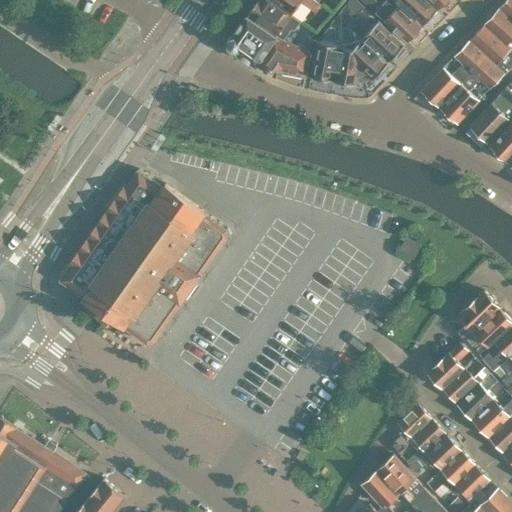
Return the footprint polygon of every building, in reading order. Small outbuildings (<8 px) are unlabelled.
[(276,0),(251,0),(245,9),(275,29),(279,32),(282,34),(288,24),(293,23),(298,15),(290,9),(276,0)] [(276,0),(290,9),(295,0),(305,0),(314,5),(317,0),(276,0)] [(360,0),(345,0),(351,14),(362,2),(360,0)] [(378,0),(373,6),(405,37),(411,30),(413,32),(421,24),(419,23),(421,21),(398,0),(378,0)] [(398,0),(421,21),(436,4),(431,0),(398,0)] [(511,0),(500,0),(498,3),(511,16),(511,0)] [(497,2),(483,18),(505,39),(511,33),(511,16),(498,3),(497,2)] [(226,35),(226,38),(227,41),(230,43),(234,43),(233,44),(254,59),(275,29),(245,9),(231,30),(232,31),(228,32),(226,35)] [(361,31),(360,32),(386,56),(392,50),(395,52),(403,43),(400,41),(402,39),(376,14),(361,30),(361,31)] [(357,18),(345,22),(362,75),(366,74),(368,71),(370,73),(372,71),(375,74),(380,68),(383,65),(380,63),(386,56),(360,32),(361,31),(361,30),(361,31),(357,18)] [(483,18),(468,33),(504,65),(509,60),(510,59),(511,57),(511,45),(505,39),(483,18)] [(315,34),(308,70),(311,70),(310,73),(322,76),(323,72),(330,74),(336,38),(337,37),(333,25),(330,26),(325,22),(315,34)] [(336,38),(330,74),(340,75),(339,79),(351,81),(352,78),(354,78),(355,76),(358,76),(361,75),(362,75),(345,22),(333,25),(337,37),(336,38)] [(275,29),(254,59),(286,65),(285,68),(293,69),(294,66),(303,68),(306,55),(307,46),(285,35),(282,34),(279,32),(275,29)] [(468,33),(452,50),(456,54),(459,57),(469,66),(477,73),(488,83),(503,66),(504,65),(468,33)] [(442,61),(420,85),(438,101),(469,66),(459,57),(449,68),(442,61)] [(469,66),(438,101),(455,117),(477,93),(468,85),(471,83),(470,81),(477,73),(469,66)] [(490,96),(467,120),(485,137),(486,137),(507,112),(509,111),(511,107),(511,87),(505,81),(504,80),(490,96)] [(496,130),(488,139),(496,147),(506,156),(511,151),(511,149),(511,107),(509,111),(511,113),(502,123),(503,123),(496,131),(496,130)] [(59,273),(58,275),(96,301),(122,320),(138,331),(144,335),(145,335),(145,337),(154,336),(154,334),(159,327),(158,326),(221,237),(226,230),(227,229),(226,221),(224,221),(217,216),(202,205),(191,197),(181,190),(163,177),(160,181),(136,164),(124,181),(124,180),(68,259),(68,260),(59,273)] [(399,240),(396,245),(411,254),(419,240),(404,231),(402,236),(399,240)] [(464,318),(455,326),(462,333),(464,335),(478,321),(477,320),(498,301),(482,284),(456,309),(464,318)] [(478,321),(464,335),(470,341),(476,336),(476,335),(478,333),(485,340),(486,341),(492,335),(511,316),(498,302),(499,302),(498,301),(477,320),(478,321)] [(486,347),(480,353),(491,366),(492,365),(498,360),(509,350),(508,349),(511,345),(511,316),(492,335),(500,344),(490,352),(486,347)] [(448,346),(426,368),(440,383),(463,362),(456,354),(466,345),(458,336),(447,346),(448,346)] [(498,360),(492,365),(501,375),(507,381),(511,375),(511,345),(508,349),(509,350),(510,351),(511,353),(511,359),(504,367),(498,360)] [(463,362),(440,383),(454,398),(477,376),(477,377),(488,367),(482,361),(472,371),(463,362)] [(477,376),(454,398),(470,414),(493,393),(492,392),(503,383),(495,375),(485,385),(477,377),(477,376)] [(493,393),(470,414),(486,431),(509,410),(508,409),(511,405),(511,392),(502,402),(493,393)] [(403,425),(389,438),(399,450),(409,431),(410,432),(430,412),(416,398),(396,417),(403,425)] [(511,412),(509,410),(486,431),(501,447),(511,436),(511,412)] [(0,511),(54,511),(65,495),(84,467),(14,422),(14,421),(0,412),(0,511)] [(416,445),(404,456),(409,462),(445,428),(430,412),(410,432),(413,436),(410,439),(416,445)] [(445,428),(409,462),(413,466),(425,455),(435,466),(439,463),(460,443),(445,428)] [(511,436),(501,447),(511,457),(511,436)] [(460,443),(439,463),(452,478),(473,458),(460,443)] [(391,449),(375,463),(396,485),(409,499),(418,490),(405,476),(410,470),(391,449)] [(473,458),(452,478),(467,493),(471,490),(470,490),(478,483),(481,480),(488,473),(473,458)] [(375,463),(359,477),(380,499),(380,500),(396,485),(375,463)] [(102,471),(69,511),(117,511),(110,506),(124,489),(102,471)] [(488,473),(481,480),(485,485),(493,478),(488,473)] [(441,478),(433,486),(438,492),(447,484),(441,478)] [(478,483),(470,490),(471,490),(478,498),(491,511),(503,511),(511,504),(511,498),(495,481),(485,491),(478,483)] [(418,490),(409,499),(416,507),(421,511),(450,511),(425,484),(420,489),(418,490)] [(455,491),(446,500),(452,506),(461,498),(455,491)] [(366,499),(352,511),(381,511),(387,507),(380,500),(380,499),(374,504),(368,497),(366,499)] [(464,500),(455,509),(457,511),(491,511),(478,498),(470,506),(464,500)]
